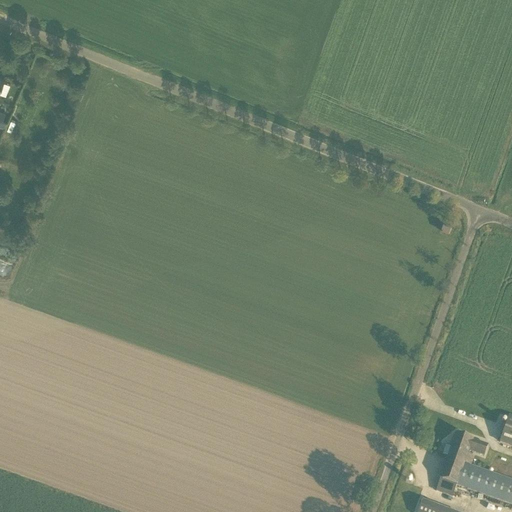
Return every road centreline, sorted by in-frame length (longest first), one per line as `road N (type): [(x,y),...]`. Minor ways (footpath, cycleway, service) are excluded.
road 1 (unclassified): [(477,208),(0,14)]
road 2 (unclassified): [(371,511),(477,208)]
